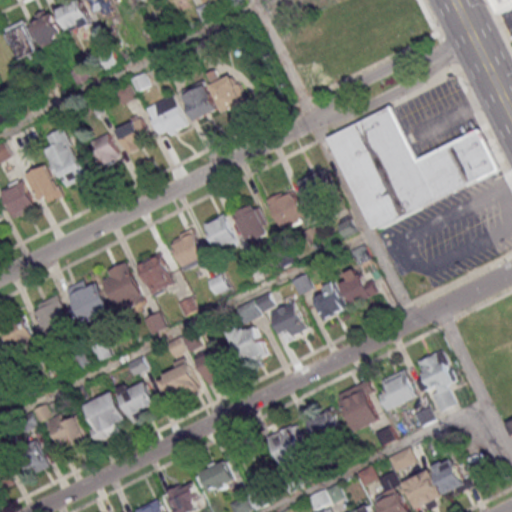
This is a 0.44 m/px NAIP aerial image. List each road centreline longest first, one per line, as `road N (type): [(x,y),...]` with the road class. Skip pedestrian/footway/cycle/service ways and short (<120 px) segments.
road 1 (residential): [(511,271),(31,511)]
road 2 (residential): [(327,114),(0,277)]
road 3 (residential): [(327,114),(366,109),(420,81),(447,53)]
road 4 (residential): [(447,53),(408,59),(354,86),(327,114)]
road 5 (primary): [(511,111),(456,0)]
